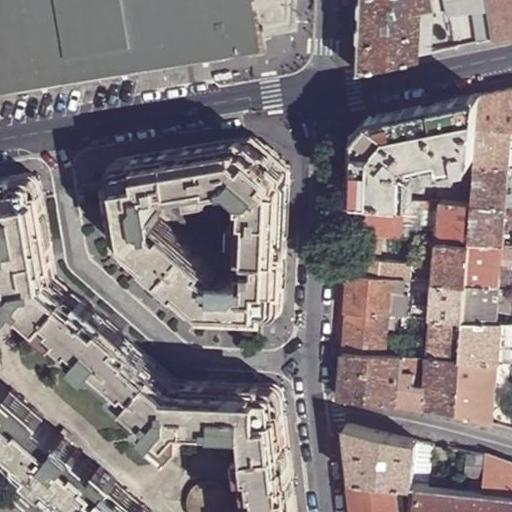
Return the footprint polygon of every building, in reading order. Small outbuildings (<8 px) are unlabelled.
[(0,0),(0,87),(260,44),(253,0),(0,0)] [(358,0),(357,16),(422,5),(431,4),(430,0),(358,0)] [(475,12),(489,9),(487,0),(450,0),(453,16),(475,12)] [(511,0),(487,0),(489,9),(493,40),(505,38),(511,36),(511,0)] [(432,3),(431,4),(422,5),(416,55),(426,54),(432,3)] [(416,55),(422,5),(357,16),(356,39),(355,68),(416,55)] [(480,43),(493,40),(489,9),(475,12),(480,43)] [(511,127),(511,87),(500,90),(482,93),(479,125),(511,127)] [(474,162),(473,156),(477,155),(479,125),(482,93),(441,102),(377,114),(360,135),(359,158),(358,196),(408,200),(410,169),(414,170),(425,179),(462,173),(459,158),(466,157),(467,163),(474,162)] [(511,168),(511,136),(511,127),(479,125),(477,155),(477,165),(511,168)] [(285,289),(286,267),(291,168),(254,137),(200,146),(135,157),(135,158),(116,161),(112,165),(111,171),(111,180),(112,180),(112,181),(115,202),(114,203),(116,219),(117,219),(121,240),(131,248),(191,302),(203,313),(224,314),(224,315),(241,316),(241,314),(262,316),(263,314),(274,315),(277,314),(282,310),(283,304),(284,289),(285,289)] [(507,206),(511,168),(477,165),(474,204),(507,207),(507,206)] [(0,442),(13,454),(78,511),(296,511),(295,501),(283,395),(281,392),(279,389),(272,386),(189,382),(189,386),(173,385),(146,361),(149,357),(107,320),(82,298),(79,301),(69,292),(53,277),(51,269),(50,263),(54,263),(47,221),(46,214),(42,191),(40,184),(37,179),(35,177),(32,175),(26,174),(0,178),(0,442)] [(434,231),(402,228),(402,221),(423,223),(424,213),(413,212),(414,201),(408,200),(358,196),(356,214),(355,233),(374,234),(384,235),(434,240),(434,231)] [(473,206),(441,203),(438,241),(471,244),(471,242),(473,206)] [(474,204),(473,206),(471,242),(504,245),(507,207),(474,204)] [(374,234),(355,233),(354,245),(370,246),(372,246),(374,234)] [(384,235),(374,234),(372,246),(370,246),(369,252),(383,253),(384,235)] [(468,282),(471,244),(438,241),(435,279),(468,282)] [(511,246),(504,245),(471,242),(471,244),(468,282),(500,284),(500,279),(511,279),(511,246)] [(427,262),(353,255),(352,264),(351,272),(405,277),(412,277),(412,267),(427,268),(427,262)] [(433,307),(421,307),(421,301),(410,300),(410,293),(404,292),(405,277),(351,272),(350,291),(348,310),(400,313),(405,314),(409,314),(418,315),(420,315),(422,315),(433,316),(466,318),(468,282),(435,279),(433,307)] [(500,284),(468,282),(466,318),(465,320),(497,322),(500,284)] [(400,313),(348,310),(347,322),(345,342),(344,350),(387,353),(390,327),(399,328),(400,313)] [(462,358),(465,320),(466,318),(433,316),(429,356),(462,358)] [(500,361),(502,323),(497,322),(465,320),(462,358),(498,361),(500,361)] [(429,356),(427,386),(415,385),(418,355),(387,353),(344,350),(342,374),(340,396),(363,399),(386,402),(438,409),(458,412),(462,358),(429,356)] [(493,423),(498,361),(462,358),(458,412),(493,423)] [(351,448),(354,476),(400,482),(418,484),(420,440),(348,422),(351,448)] [(490,456),(480,453),(478,492),(489,493),(490,456)] [(511,464),(490,456),(489,493),(511,496),(511,464)] [(403,511),(400,482),(354,476),(357,511),(403,511)] [(421,511),(424,485),(418,484),(400,482),(403,511),(421,511)] [(511,511),(511,496),(489,493),(478,492),(424,485),(421,511),(511,511)]
